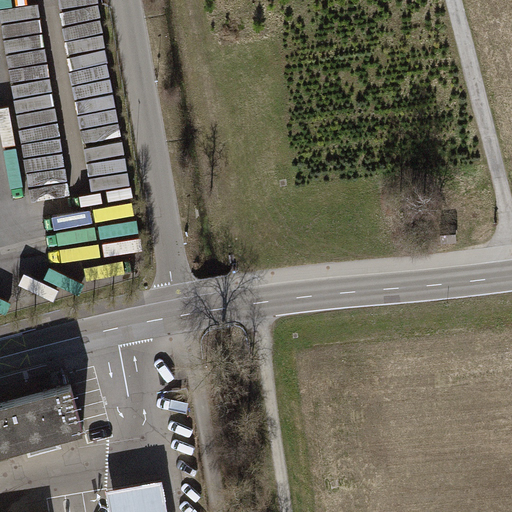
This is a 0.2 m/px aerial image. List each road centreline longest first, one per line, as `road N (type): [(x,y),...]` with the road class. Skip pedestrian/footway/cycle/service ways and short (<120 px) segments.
road 1 (secondary): [(511,275),(256,302),(0,358)]
road 2 (track): [(511,247),(455,0)]
road 3 (track): [(287,511),(256,302)]
road 4 (track): [(181,315),(218,511)]
